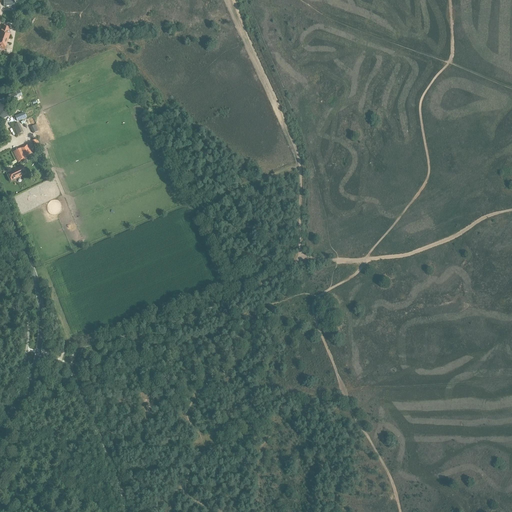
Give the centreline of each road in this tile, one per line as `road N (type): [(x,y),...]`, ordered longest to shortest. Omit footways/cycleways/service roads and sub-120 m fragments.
road 1 (track): [(366,259),(428,176),(420,102),(452,61),(451,0)]
road 2 (unknown): [(233,0),(302,156),(300,259)]
road 3 (track): [(300,259),(200,312),(64,353)]
road 4 (tertiary): [(0,423),(30,385),(41,317),(38,287),(0,200)]
road 5 (track): [(401,511),(316,324),(316,298)]
road 6 (track): [(64,353),(130,511)]
road 7 (track): [(511,209),(406,255),(366,259)]
